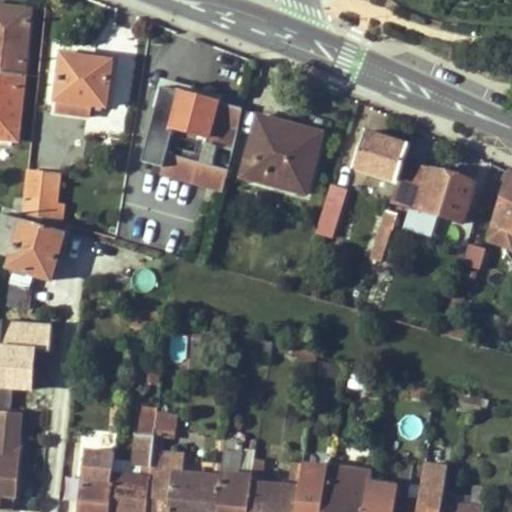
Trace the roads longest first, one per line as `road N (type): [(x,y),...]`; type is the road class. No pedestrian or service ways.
road 1 (secondary): [(224,8),(511,132)]
road 2 (unknown): [(76,268),(54,511)]
